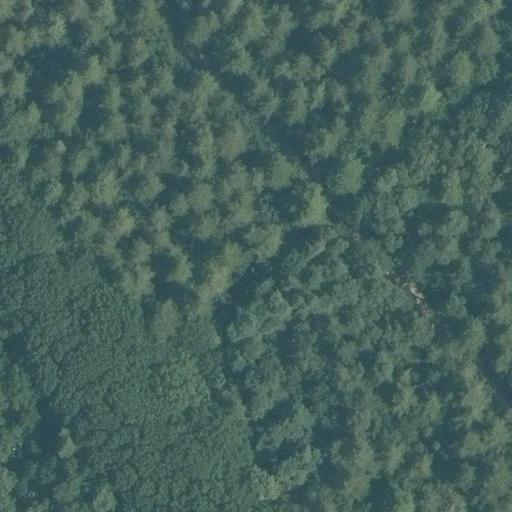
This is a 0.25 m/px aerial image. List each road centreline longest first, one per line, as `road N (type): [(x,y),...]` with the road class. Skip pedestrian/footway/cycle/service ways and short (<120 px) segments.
road 1 (unclassified): [(282,511),(0,192)]
road 2 (track): [(324,196),(511,399)]
road 3 (track): [(153,0),(324,196)]
road 4 (track): [(324,196),(511,29)]
road 5 (track): [(153,362),(324,196)]
